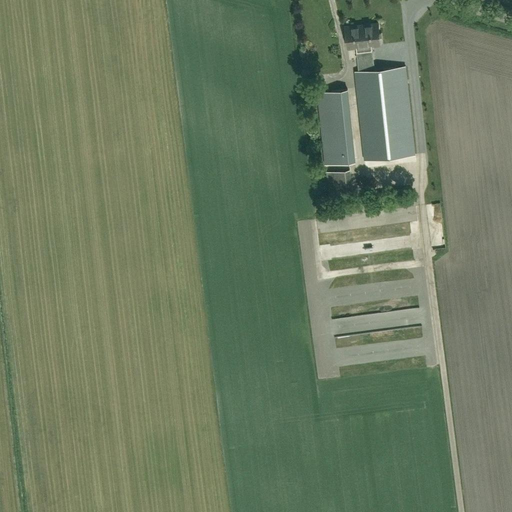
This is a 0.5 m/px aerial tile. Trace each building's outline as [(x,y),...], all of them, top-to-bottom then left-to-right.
[(376,159),(415,155),(406,66),(375,70),(372,46),(381,45),(378,23),(362,25),(376,159)] [(376,159),(362,25),(345,27),(348,49),(356,48),(359,71),(355,72),(364,160),(376,159)] [(325,165),(355,161),(348,90),(318,93),(325,165)] [(326,172),(329,196),(353,194),(350,169),(326,172)] [(319,218),(320,231),(335,230),(335,223),(351,222),(350,216),(319,218)] [(410,233),(395,234),(396,248),(411,247),(410,233)] [(420,297),(333,306),(336,335),(338,348),(353,346),(352,337),(368,335),(369,342),(424,336),(423,325),(378,329),(376,312),(421,308),(420,297)]
